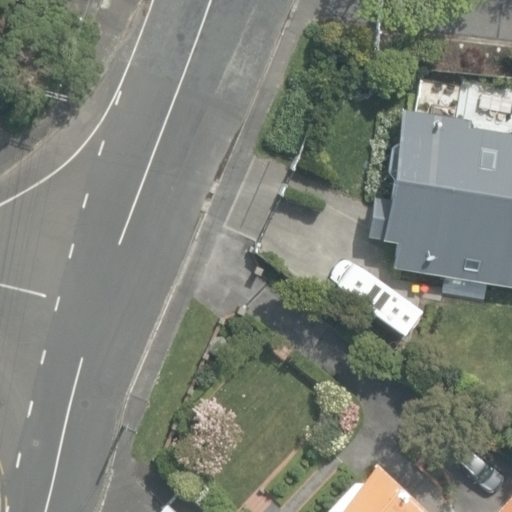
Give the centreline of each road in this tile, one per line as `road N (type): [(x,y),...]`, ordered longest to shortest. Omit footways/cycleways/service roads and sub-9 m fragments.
road 1 (residential): [(100,307),(211,0)]
road 2 (residential): [(43,511),(100,307)]
